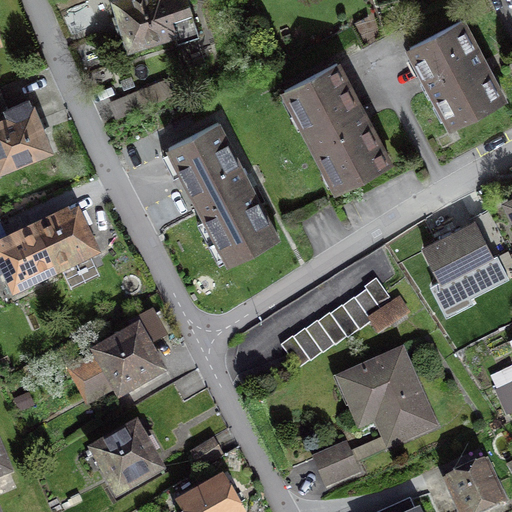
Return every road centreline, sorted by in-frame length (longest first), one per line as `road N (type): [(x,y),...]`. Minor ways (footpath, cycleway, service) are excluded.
road 1 (residential): [(199,343),(138,236),(31,0)]
road 2 (residential): [(511,160),(199,343)]
road 3 (residential): [(286,511),(199,343)]
